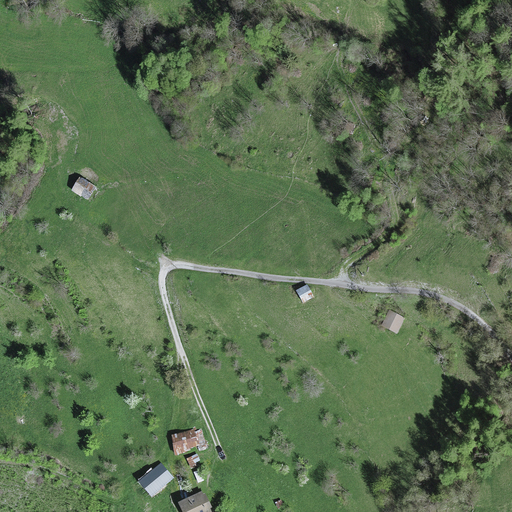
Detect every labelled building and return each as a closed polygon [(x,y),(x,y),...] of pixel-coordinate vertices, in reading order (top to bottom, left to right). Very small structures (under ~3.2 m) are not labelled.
[(89,194),(97,180),(80,170),(72,184),(89,194)] [(404,321),(387,312),(378,329),(396,338),(404,321)] [(200,428),(171,436),(177,456),(206,447),(200,428)] [(159,468),(137,483),(148,499),(170,483),(159,468)] [(210,511),(200,493),(177,505),(180,511),(210,511)]
